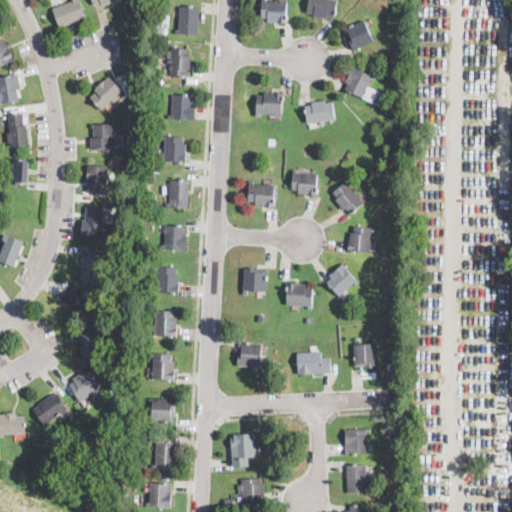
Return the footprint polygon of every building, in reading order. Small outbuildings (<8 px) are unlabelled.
[(69,23),(61,26),(54,8),(73,1),(72,0),(79,0),(86,16),(69,23)] [(284,0),(284,1),(286,1),(285,19),(287,19),(286,23),(277,23),(277,22),(267,21),(267,18),(261,18),(262,0),(284,0)] [(337,0),(335,17),(328,16),(327,18),(323,17),(313,15),(314,14),(306,13),(308,0),(337,0)] [(198,19),(197,35),(176,33),(176,29),(178,29),(180,6),(199,8),(198,19)] [(169,16),(168,28),(157,27),(158,15),(169,16)] [(368,27),(371,35),(374,34),(376,39),(353,50),(344,29),(364,20),(368,27)] [(0,39),(2,39),(4,46),(8,45),(13,60),(0,64),(0,39)] [(191,55),(190,66),(190,69),(188,69),(187,76),(171,75),(171,69),(169,69),(169,65),(171,65),(171,63),(167,63),(167,58),(171,59),(172,47),(189,48),(188,55),(191,55)] [(375,77),(373,81),(371,80),(369,85),(379,90),(373,103),(345,89),(348,83),(345,82),(353,66),(375,77)] [(18,100),(0,102),(0,77),(17,75),(19,88),(16,88),(18,100)] [(118,98),(114,102),(112,99),(101,109),(91,97),(96,92),(95,90),(110,77),(122,90),(116,96),(118,98)] [(284,93),(283,98),(282,98),(282,114),(279,114),(279,115),(274,115),(274,114),(260,113),(260,116),(256,116),(257,94),(264,95),(264,92),(284,93)] [(193,105),(193,120),(190,120),(169,118),(169,114),(172,114),(173,94),(194,95),(193,105)] [(325,100),(325,102),(333,101),(335,119),(323,121),(324,124),(320,125),(320,121),(318,121),(318,123),(314,123),(314,122),(307,123),(305,106),(312,105),(312,102),(325,100)] [(23,123),(23,126),(25,126),(27,143),(11,145),(11,142),(8,142),(8,134),(10,133),(8,115),(14,114),(13,114),(22,113),(23,123)] [(112,123),(112,130),(115,130),(115,142),(113,142),(113,151),(103,151),(103,148),(91,149),(91,137),(94,137),(93,124),(112,123)] [(186,153),(186,154),(186,161),(164,160),(164,157),(163,157),(163,153),(165,153),(165,140),(162,140),(162,136),(183,136),(183,143),(186,143),(185,153),(186,153)] [(22,159),(22,161),(28,161),(27,169),(30,169),(30,173),(27,173),(27,180),(19,180),(19,183),(13,183),(13,160),(18,160),(18,159),(22,159)] [(107,179),(106,195),(94,195),(94,192),(87,192),(87,181),(86,181),(87,164),(107,166),(107,179)] [(317,191),(316,195),(298,193),(298,190),(292,190),(293,168),(297,168),(297,172),(318,174),(317,191)] [(189,193),(188,209),(166,207),(166,203),(169,203),(171,180),(190,181),(189,193)] [(264,184),(266,184),(266,183),(272,184),(272,185),(276,185),(274,207),(266,206),(265,206),(265,205),(255,204),(255,201),(248,201),(250,180),(253,180),(253,184),(264,184)] [(346,181),(353,190),(356,187),(359,190),(355,193),(357,194),(358,193),(361,197),(359,198),(363,202),(350,213),(346,208),(344,210),(342,207),(335,199),(337,197),(333,192),(346,181)] [(103,217),(102,233),(107,233),(107,237),(81,236),(82,219),(85,220),(86,206),(103,207),(103,217)] [(184,226),(183,232),(187,232),(186,250),(182,250),(182,249),(161,248),(161,244),(164,244),(165,232),(163,232),(164,228),(165,228),(165,225),(184,226)] [(375,227),(375,232),(371,231),(370,241),(370,245),(371,245),(371,248),(369,248),(369,250),(369,252),(348,250),(348,242),(348,241),(349,241),(350,239),(350,231),(354,232),(354,226),(375,227)] [(20,258),(19,260),(17,259),(15,266),(0,260),(0,254),(5,241),(2,240),(5,233),(24,241),(19,254),(21,255),(20,258)] [(106,273),(103,286),(79,279),(82,268),(79,267),(79,265),(82,253),(103,259),(100,272),(106,273)] [(358,282),(356,285),(354,283),(346,289),(345,290),(346,292),(342,294),(341,293),(339,295),(328,281),(330,279),(331,278),(329,275),(330,275),(332,273),(343,264),(358,282)] [(179,284),(179,293),(158,292),(159,270),(156,270),(156,267),(176,268),(176,274),(179,274),(178,284),(179,284)] [(253,267),(253,269),(268,269),(267,291),(248,291),(248,294),(243,294),(244,269),(248,269),(248,267),(253,267)] [(313,288),(312,309),(308,309),(308,305),(286,304),(287,282),(296,283),(296,284),(306,284),(305,288),(313,288)] [(82,297),(83,309),(86,308),(87,316),(66,318),(65,305),(63,305),(62,300),(64,299),(64,293),(80,291),(81,291),(82,297)] [(177,324),(176,327),(177,327),(177,337),(155,335),(155,331),(154,331),(154,326),(155,326),(156,314),(153,313),(153,309),(174,311),(174,317),(177,317),(177,324)] [(391,336),(382,336),(382,324),(391,324),(391,336)] [(97,327),(98,336),(100,335),(101,347),(99,348),(99,354),(81,356),(79,343),(77,344),(75,333),(75,332),(89,330),(88,328),(97,327)] [(376,339),(376,343),(377,343),(378,366),(373,366),(373,368),(368,368),(368,366),(355,367),(354,344),(372,343),(372,339),(376,339)] [(263,361),(263,366),(237,365),(238,342),(262,343),(261,361),(263,361)] [(322,351),(322,358),(331,357),(331,372),(298,374),(298,352),(322,351)] [(175,370),(175,372),(175,380),(152,379),(153,375),(151,375),(151,371),(153,371),(154,357),(151,357),(151,352),(172,354),(172,361),(175,361),(174,370),(175,370)] [(91,370),(93,374),(104,390),(93,397),(92,395),(81,402),(79,400),(69,384),(74,381),(72,378),(84,371),(85,373),(91,370)] [(54,393),(55,394),(57,393),(67,408),(49,420),(50,423),(46,426),(34,408),(40,405),(39,403),(54,393)] [(176,403),(176,408),(175,408),(174,422),(151,420),(152,402),(149,402),(149,398),(175,399),(175,403),(176,403)] [(16,412),(16,416),(24,416),(25,432),(4,433),(4,436),(0,436),(0,414),(4,414),(4,413),(16,412)] [(367,453),(345,453),(345,429),(369,428),(369,433),(367,433),(367,453)] [(254,434),(255,447),(257,447),(257,452),(255,452),(255,457),(248,458),(249,466),(232,466),(231,437),(234,437),(234,435),(254,434)] [(398,446),(390,447),(389,436),(397,435),(398,446)] [(176,454),(175,470),(152,468),(152,463),(155,463),(157,440),(177,442),(176,454)] [(366,472),(366,487),(370,487),(370,493),(347,494),(346,465),(365,465),(366,472)] [(261,478),(261,482),(265,482),(265,492),(265,496),(261,496),(262,501),(243,501),(243,489),(238,490),(238,484),(242,484),(242,478),(261,478)] [(169,484),(169,490),(173,490),(172,494),(171,494),(170,508),(167,507),(146,506),(146,502),(149,502),(150,490),(149,490),(149,485),(150,485),(150,483),(169,484)] [(131,495),(131,504),(123,504),(123,495),(131,495)] [(234,505),(226,506),(225,498),(233,497),(234,505)] [(345,511),(367,511),(369,507),(347,503),(345,511)]
